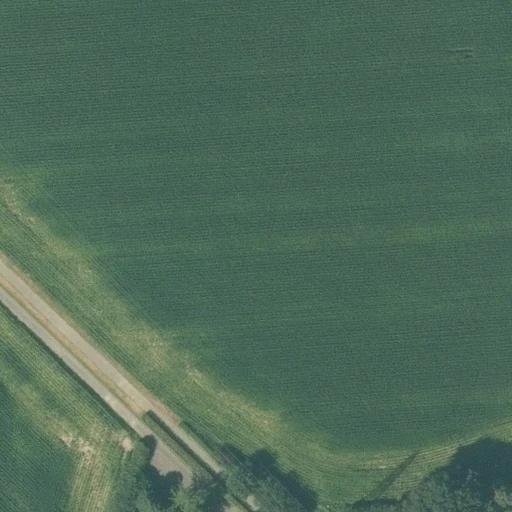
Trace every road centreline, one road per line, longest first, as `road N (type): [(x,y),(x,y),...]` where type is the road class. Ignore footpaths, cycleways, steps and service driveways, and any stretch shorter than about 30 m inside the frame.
road 1 (track): [(0,292),(229,511)]
road 2 (unclassified): [(164,0),(0,195)]
